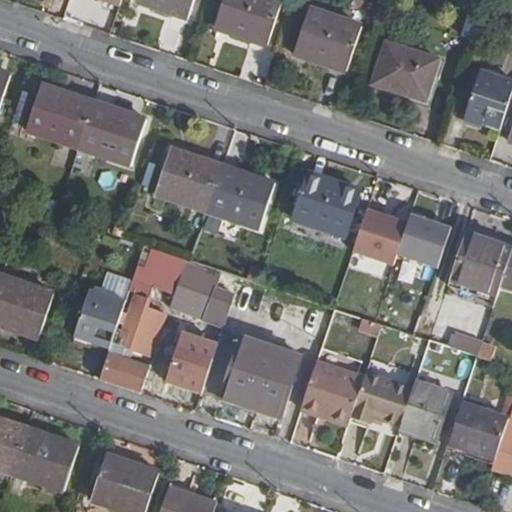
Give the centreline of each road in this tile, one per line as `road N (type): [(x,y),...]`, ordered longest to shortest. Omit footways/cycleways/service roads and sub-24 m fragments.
road 1 (residential): [(0,26),(511,199)]
road 2 (residential): [(0,371),(413,511)]
